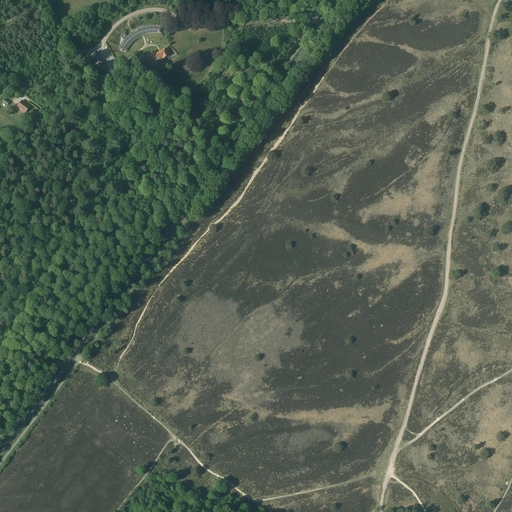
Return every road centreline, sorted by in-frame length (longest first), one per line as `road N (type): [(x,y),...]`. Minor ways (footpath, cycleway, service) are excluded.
road 1 (primary): [(0,450),(325,26)]
road 2 (track): [(387,472),(446,289),(460,167),(499,0)]
road 3 (track): [(233,18),(215,87),(161,145),(123,167),(107,224),(0,368)]
road 4 (unclassified): [(82,126),(116,99),(119,77),(103,40),(137,12),(312,21)]
road 5 (track): [(0,352),(71,228),(82,126)]
road 6 (track): [(173,436),(255,501),(387,472)]
road 7 (track): [(392,459),(511,371)]
road 8 (track): [(62,355),(110,379),(173,436)]
